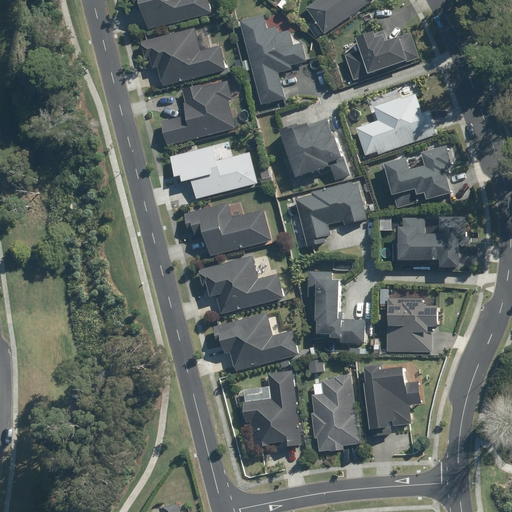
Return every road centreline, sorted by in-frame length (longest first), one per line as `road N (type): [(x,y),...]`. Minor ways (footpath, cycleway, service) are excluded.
road 1 (residential): [(223,511),(98,0)]
road 2 (residential): [(439,0),(503,185),(508,234),(507,282),(478,362),(454,485)]
road 3 (residential): [(223,511),(392,484),(454,485)]
